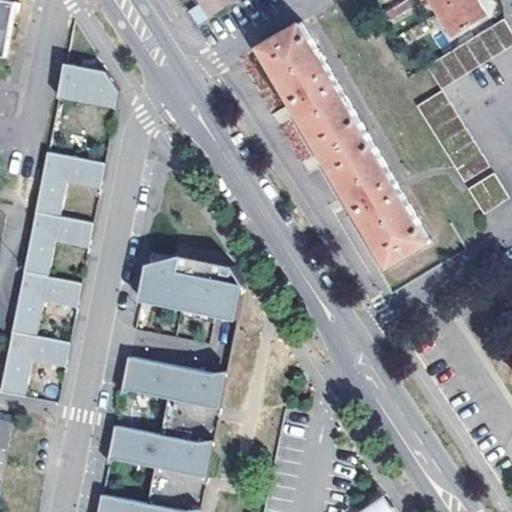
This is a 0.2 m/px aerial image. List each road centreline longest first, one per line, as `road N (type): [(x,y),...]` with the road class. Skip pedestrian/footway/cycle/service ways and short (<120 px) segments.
road 1 (tertiary): [(437,480),(181,90)]
road 2 (residential): [(181,90),(148,112),(135,133),(63,511)]
